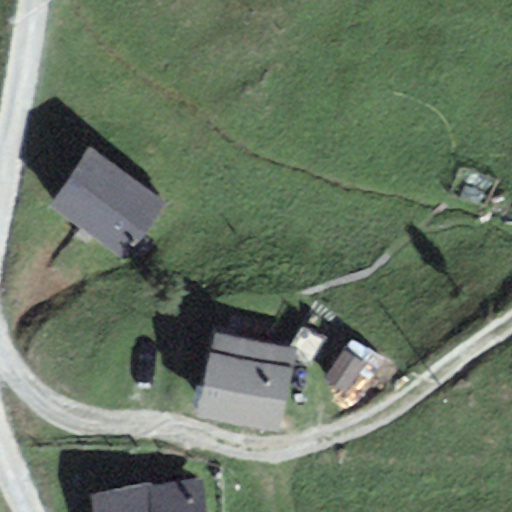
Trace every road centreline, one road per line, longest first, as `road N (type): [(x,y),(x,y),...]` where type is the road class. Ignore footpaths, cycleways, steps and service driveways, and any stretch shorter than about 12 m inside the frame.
road 1 (track): [(511,332),(414,410),(330,445),(261,454),(144,430),(79,431),(0,342)]
road 2 (track): [(0,252),(36,0)]
